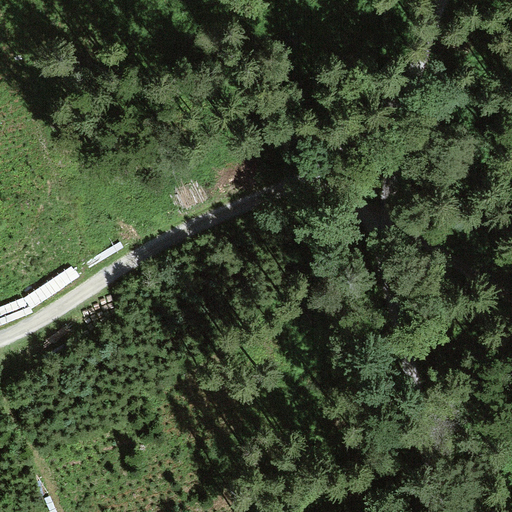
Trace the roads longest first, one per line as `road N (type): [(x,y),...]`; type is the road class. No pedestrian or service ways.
road 1 (track): [(0,335),(166,236),(300,178)]
road 2 (track): [(397,225),(431,511)]
road 3 (track): [(300,178),(404,84),(431,33)]
road 4 (track): [(431,33),(394,158),(397,225)]
road 5 (track): [(397,225),(511,294)]
